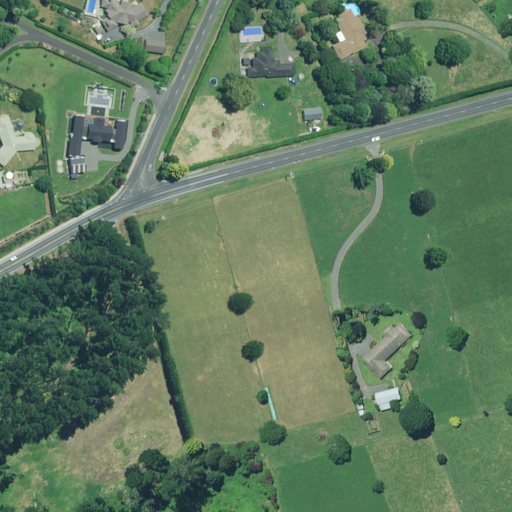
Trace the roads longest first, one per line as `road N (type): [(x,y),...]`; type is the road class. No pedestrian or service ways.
road 1 (tertiary): [(143,198),(511,99)]
road 2 (residential): [(143,198),(145,166),(217,0)]
road 3 (tertiary): [(0,266),(143,198)]
